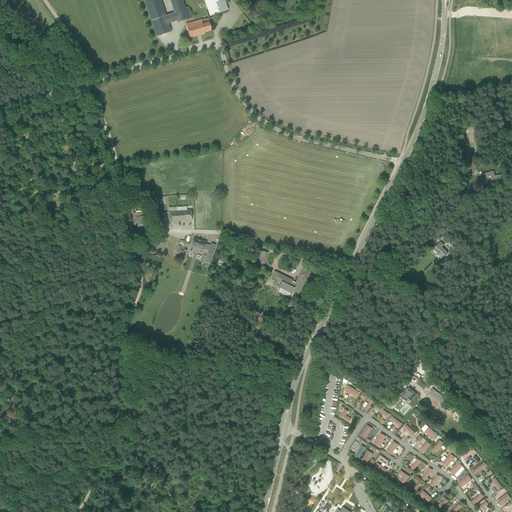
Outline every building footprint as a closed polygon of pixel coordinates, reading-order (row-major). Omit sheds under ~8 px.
[(171,32),(160,0),(143,0),(156,37),(171,32)] [(169,0),(177,23),(191,18),(187,7),(185,8),(182,0),(169,0)] [(204,0),(210,16),(214,15),(213,13),(227,9),(224,0),(204,0)] [(209,22),(208,22),(207,19),(202,20),(186,24),(190,38),(204,33),(204,32),(212,30),(209,22)] [(463,128),(463,141),(476,141),(475,127),(463,128)] [(473,171),(478,170),(474,159),(470,160),(473,171)] [(500,175),(495,177),(493,172),(483,174),(484,179),(487,178),(488,181),(487,182),(487,183),(489,182),(495,180),(496,183),(502,182),(500,175)] [(161,199),(160,199),(159,196),(156,196),(156,199),(156,205),(161,204),(161,202),(163,202),(163,203),(166,203),(166,198),(163,199),(161,199)] [(170,222),(192,220),(191,210),(169,212),(170,222)] [(145,216),(144,216),(144,211),(136,213),(138,228),(147,226),(145,216)] [(203,250),(206,242),(194,238),(191,246),(203,250)] [(442,247),(443,246),(440,242),(434,248),(434,249),(432,251),(436,256),(437,255),(441,259),(447,253),(442,247)] [(265,266),(268,253),(261,251),(258,264),(265,266)] [(459,252),(453,258),(461,267),(467,261),(459,252)] [(298,294),(310,271),(303,267),(295,283),(292,282),(293,281),(274,271),(271,278),(277,281),(281,283),(278,288),(280,288),(278,292),(289,297),(290,294),(291,294),(293,291),(295,291),(294,292),(298,294)] [(424,390),(428,385),(420,379),(416,383),(424,390)] [(356,398),(359,392),(348,385),(344,391),(356,398)] [(410,386),(409,388),(400,397),(405,401),(413,392),(411,389),(411,388),(410,386)] [(429,392),(441,402),(444,398),(432,389),(429,392)] [(370,400),(365,408),(365,409),(366,410),(367,410),(368,410),(374,402),(370,400)] [(387,418),(389,414),(378,405),(375,409),(387,418)] [(346,416),(348,412),(345,409),(340,417),(349,423),(351,419),(346,416)] [(400,427),(402,424),(392,417),(389,420),(400,427)] [(413,437),(416,434),(406,425),(403,428),(413,437)] [(367,426),(360,435),(366,439),(371,431),(368,430),(370,427),(367,426)] [(436,438),(438,436),(429,427),(424,432),(434,440),(436,438)] [(380,433),(374,443),(379,446),(385,436),(380,433)] [(391,455),(398,444),(393,441),(386,451),(391,455)] [(435,453),(443,443),(440,441),(432,450),(435,453)] [(421,454),(430,445),(427,442),(418,452),(421,454)] [(361,446),(354,457),(358,460),(365,448),(361,446)] [(470,446),(460,454),(460,455),(461,456),(463,459),(464,458),(465,458),(466,457),(467,456),(474,451),(470,446)] [(367,451),(361,461),(366,465),(372,455),(367,451)] [(444,456),(440,460),(443,462),(442,463),(447,467),(455,458),(450,454),(446,458),(444,456)] [(416,459),(410,469),(414,471),(420,462),(419,461),(418,460),(417,460),(416,459)] [(462,467),(462,466),(457,462),(449,472),(454,476),(454,475),(457,478),(462,472),(465,474),(467,472),(464,469),(462,467)] [(475,475),(487,466),(484,462),(472,471),(475,475)] [(377,463),(374,469),(384,475),(387,470),(383,468),(381,466),(380,465),(379,464),(378,464),(377,463)] [(429,467),(421,478),(425,481),(432,470),(429,467)] [(399,474),(399,475),(403,478),(400,481),(404,484),(409,477),(401,471),(401,472),(400,472),(400,473),(399,474)] [(436,475),(430,485),(433,487),(440,477),(439,477),(439,476),(438,476),(437,475),(436,475)] [(461,487),(471,480),(468,475),(458,482),(461,487)] [(499,490),(502,487),(495,478),(492,480),(499,490)] [(419,483),(413,489),(416,492),(422,485),(421,485),(421,484),(420,483),(419,483)] [(428,503),(432,499),(423,491),(419,495),(428,503)] [(473,505),(484,497),(481,493),(471,501),(473,505)] [(501,505),(510,499),(507,494),(497,500),(501,505)] [(439,510),(448,501),(445,498),(436,507),(439,510)] [(480,511),(488,504),(486,501),(477,508),(480,511)]
